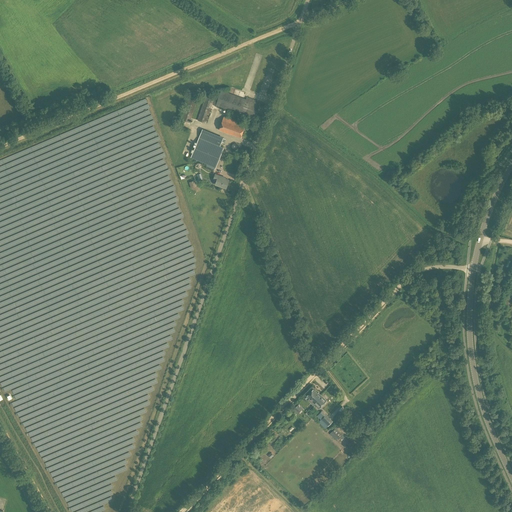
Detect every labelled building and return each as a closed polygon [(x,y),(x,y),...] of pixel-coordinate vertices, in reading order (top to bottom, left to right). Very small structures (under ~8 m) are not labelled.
[(271,81),(274,71),(267,68),(264,79),(271,81)] [(246,99),(221,90),(218,99),(206,95),(198,120),(206,123),(212,105),(240,114),(240,117),(254,122),(261,102),(247,97),(246,99)] [(153,98),(156,103),(164,100),(163,97),(169,95),(167,92),(153,98)] [(190,123),(199,97),(190,94),(181,120),(190,123)] [(235,120),(224,116),(219,130),(241,138),(244,127),(236,124),(237,121),(235,120)] [(215,168),(224,148),(220,146),(223,138),(202,129),(199,138),(190,157),(215,168)] [(226,188),(229,180),(222,178),(222,177),(215,174),(213,179),(217,180),(215,184),(226,188)] [(307,396),(310,398),(307,400),(313,405),(314,404),(316,401),(318,399),(318,398),(321,395),(318,393),(313,389),(307,396)] [(314,404),(319,408),(326,400),(321,395),(318,398),(318,399),(316,401),(314,404)] [(325,429),(333,421),(326,414),(318,422),(325,429)] [(339,439),(342,435),(335,428),(331,432),(339,439)]
